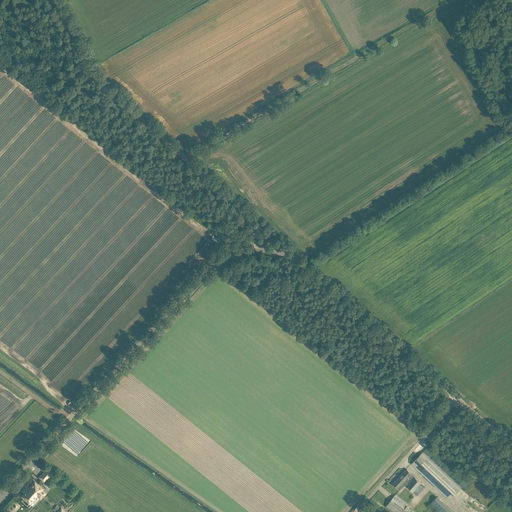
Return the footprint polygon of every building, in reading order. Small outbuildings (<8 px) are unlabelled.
[(461,487),(443,470),(423,451),(411,464),(449,500),(461,487)] [(46,469),(39,477),(44,481),(52,473),(46,469)] [(407,469),(400,476),(408,484),(415,477),(414,476),(414,475),(410,472),(407,469)] [(400,476),(393,483),(396,487),(400,490),(405,485),(406,486),(406,485),(408,484),(400,476)] [(408,484),(406,485),(407,485),(417,495),(419,494),(425,486),(415,477),(408,484)] [(43,489),(35,481),(27,489),(26,491),(25,490),(25,491),(21,496),(30,503),(33,500),(34,500),(33,499),(37,495),(41,498),(45,493),(42,490),(43,489)] [(415,511),(408,506),(408,504),(396,494),(386,506),(393,511),(415,511)] [(453,511),(437,496),(431,503),(440,511),(453,511)]
